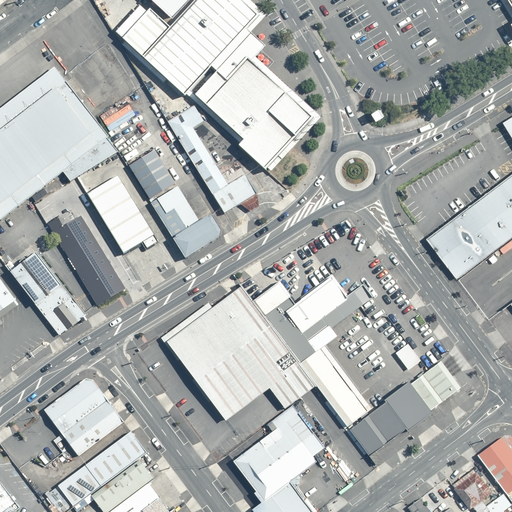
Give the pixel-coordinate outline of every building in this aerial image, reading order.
[(177,93),(203,64),(238,26),(250,12),(236,0),(186,0),(164,25),(142,6),(114,37),(177,93)] [(147,0),(142,6),(164,25),(186,0),(147,0)] [(511,0),(498,0),(511,21),(511,0)] [(203,64),(210,71),(219,79),(239,57),(254,40),(238,26),(203,64)] [(305,116),(239,57),(219,79),(210,71),(189,94),(238,138),(232,144),(258,167),(305,116)] [(0,212),(101,137),(47,65),(0,100),(0,212)] [(511,146),(511,109),(495,118),(511,146)] [(220,181),(178,115),(163,125),(205,191),(220,181)] [(167,181),(145,146),(120,162),(142,197),(167,181)] [(511,166),(499,176),(511,193),(511,166)] [(220,181),(205,191),(216,209),(247,190),(235,172),(220,181)] [(147,232),(109,173),(80,191),(118,251),(147,232)] [(511,193),(499,176),(484,186),(511,220),(511,193)] [(193,219),(169,181),(143,198),(179,255),(214,233),(202,213),(193,219)] [(493,241),(511,227),(511,220),(484,186),(463,201),(493,241)] [(476,253),(493,241),(463,201),(447,213),(476,253)] [(449,273),(476,253),(447,213),(420,233),(449,273)] [(118,287),(91,241),(75,238),(56,249),(89,304),(118,287)] [(75,314),(28,251),(4,269),(52,332),(75,314)] [(339,296),(326,278),(281,311),(294,328),(339,296)] [(190,379),(265,328),(231,280),(158,332),(190,379)] [(282,295),(272,281),(247,298),(257,312),(282,295)] [(0,287),(0,305),(9,299),(0,287)] [(290,362),(265,328),(190,379),(216,416),(290,362)] [(421,362),(408,345),(396,354),(408,371),(421,362)] [(371,415),(323,350),(270,388),(285,409),(317,385),(350,430),(371,415)] [(462,392),(441,363),(371,415),(350,430),(372,459),(462,392)] [(115,419),(80,373),(36,407),(70,453),(115,419)] [(312,511),(291,483),(317,463),(313,457),(326,448),(294,406),(268,425),(273,432),(234,462),(257,493),(255,494),(262,504),(253,511),(312,511)] [(140,451),(123,429),(47,486),(64,508),(140,451)] [(511,477),(511,458),(495,436),(472,453),(498,488),(511,477)] [(96,511),(147,474),(134,458),(84,495),(96,511)] [(482,491),(463,466),(444,481),(462,505),(482,491)] [(96,511),(159,511),(163,510),(140,480),(96,511)] [(0,511),(2,511),(15,503),(0,482),(0,511)] [(425,511),(413,496),(400,505),(404,511),(425,511)]
